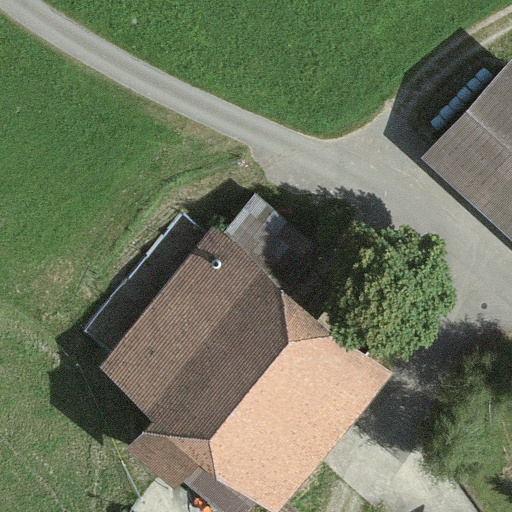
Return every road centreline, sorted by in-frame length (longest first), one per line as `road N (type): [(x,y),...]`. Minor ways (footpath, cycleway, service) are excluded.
road 1 (track): [(353,511),(483,288)]
road 2 (track): [(511,24),(478,40),(423,89),(367,194)]
